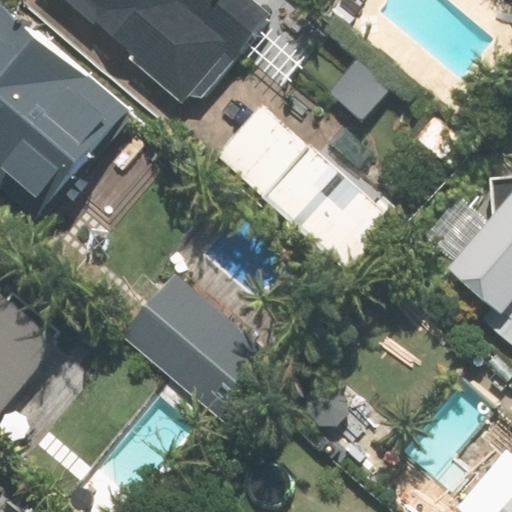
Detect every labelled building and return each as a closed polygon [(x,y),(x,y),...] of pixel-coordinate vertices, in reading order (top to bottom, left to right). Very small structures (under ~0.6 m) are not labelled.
[(131,107),(2,0),(0,0),(0,180),(40,214),(131,107)] [(70,0),(195,104),(272,14),(255,0),(70,0)] [(361,0),(348,0),(326,26),(409,100),(438,68),(361,0)] [(265,100),(218,155),(351,266),(397,211),(265,100)] [(414,134),(446,161),(463,142),(431,114),(414,134)] [(492,323),(511,340),(511,207),(455,274),(500,313),(492,323)] [(0,415),(72,331),(0,270),(0,415)] [(179,273),(127,335),(233,424),(286,363),(179,273)] [(413,441),(347,383),(304,431),(371,489),(413,441)] [(511,511),(511,501),(502,511),(511,511)]
